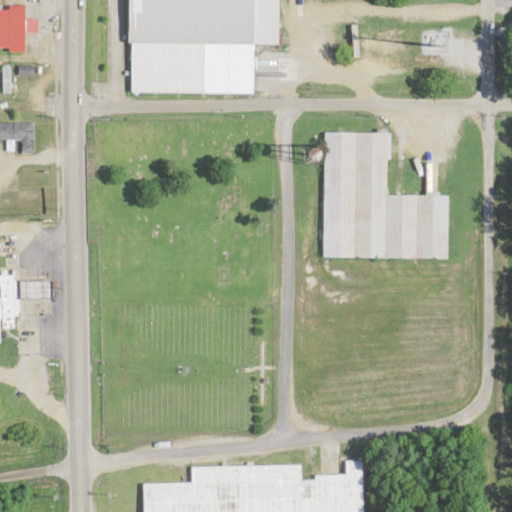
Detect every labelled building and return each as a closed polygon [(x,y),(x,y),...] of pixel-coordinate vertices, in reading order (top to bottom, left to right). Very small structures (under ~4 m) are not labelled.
[(133,0),(282,0),(282,38),(257,38),(257,89),(133,88),(133,0)] [(0,12),(0,53),(29,54),(29,35),(37,35),(38,24),(30,24),(30,14),(0,12)] [(0,119),(0,136),(25,137),(25,149),(36,149),(36,119),(0,119)] [(327,126),(391,127),(390,188),(449,189),(448,252),(325,251),(327,126)] [(0,324),(22,324),(20,270),(0,271),(0,324)] [(26,276),(26,295),(59,295),(59,276),(26,276)] [(145,511),(144,477),(194,475),(193,458),(302,456),(302,474),(316,473),(315,466),(347,465),(347,452),(362,451),(365,511),(145,511)]
